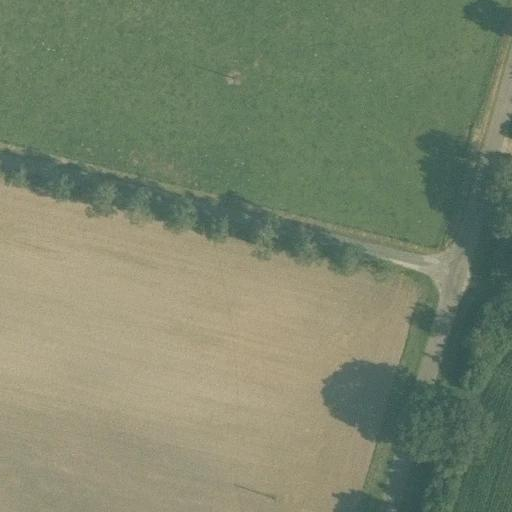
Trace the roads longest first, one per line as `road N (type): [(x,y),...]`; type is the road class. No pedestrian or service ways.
road 1 (unclassified): [(459,274),(0,161)]
road 2 (unclassified): [(459,274),(390,511)]
road 3 (unclassified): [(511,86),(459,274)]
